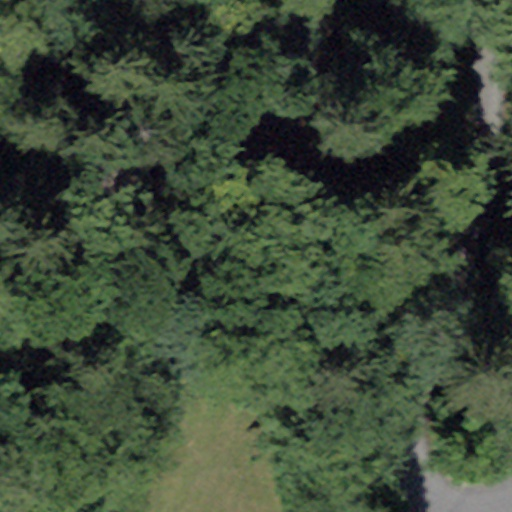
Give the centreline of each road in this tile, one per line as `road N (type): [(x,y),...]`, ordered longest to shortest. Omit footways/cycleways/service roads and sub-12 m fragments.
road 1 (unclassified): [(457,511),(411,486),(405,436),(477,217),(477,0)]
road 2 (unclassified): [(54,0),(0,115)]
